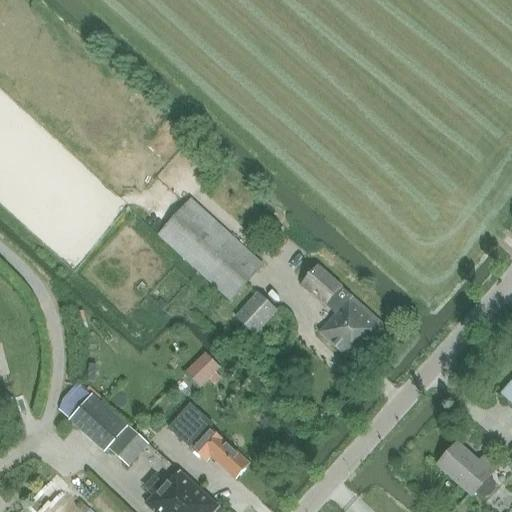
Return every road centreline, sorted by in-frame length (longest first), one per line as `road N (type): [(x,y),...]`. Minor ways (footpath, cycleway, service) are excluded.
road 1 (tertiary): [(301,511),(511,278)]
road 2 (track): [(0,247),(54,310),(61,386),(41,433),(0,462)]
road 3 (track): [(41,433),(137,511)]
